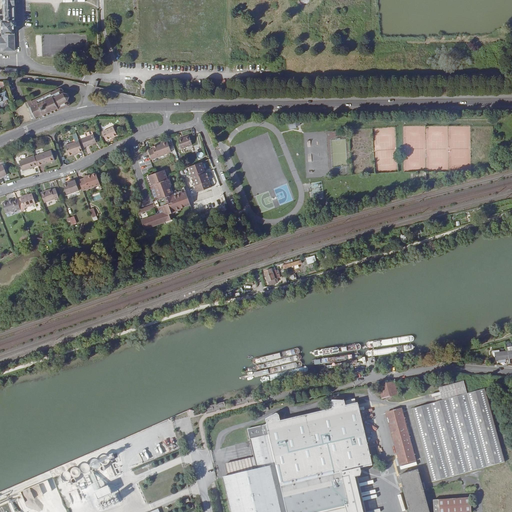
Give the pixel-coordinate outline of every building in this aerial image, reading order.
[(0,36),(0,50),(0,51),(2,51),(14,51),(13,27),(15,27),(16,26),(16,22),(15,21),(13,0),(2,0),(3,14),(0,14),(0,22),(0,24),(2,24),(2,37),(0,36)] [(37,117),(42,115),(43,117),(45,116),(44,114),(46,113),(47,115),(48,114),(48,113),(50,112),(50,114),(53,113),(52,111),(54,111),(54,112),(56,111),(56,110),(57,109),(58,110),(59,110),(62,109),(63,109),(66,107),(66,108),(67,107),(69,106),(70,103),(70,101),(69,99),(70,97),(68,92),(66,91),(64,89),(62,87),(58,88),(27,102),(35,116),(33,117),(33,118),(35,117),(35,119),(37,119),(37,117)] [(0,102),(7,100),(8,99),(6,91),(0,93),(0,102)] [(294,121),(287,123),(288,128),(295,126),(295,124),(301,123),(300,120),(294,121)] [(102,132),(106,140),(117,135),(113,127),(102,132)] [(93,134),(81,139),(84,147),(96,143),(93,134)] [(178,140),(181,149),(193,145),(189,136),(178,140)] [(68,156),(82,151),(79,140),(65,145),(64,146),(68,156)] [(148,151),(151,159),(171,152),(167,142),(161,144),(158,145),(158,144),(152,147),(153,149),(148,151)] [(35,156),(37,165),(44,162),(45,164),(54,160),(51,151),(35,156)] [(38,165),(37,165),(34,156),(20,161),(19,161),(20,164),(22,169),(26,167),(27,170),(30,169),(30,168),(38,165)] [(201,170),(198,161),(186,166),(189,174),(187,175),(191,185),(192,185),(194,191),(208,186),(206,180),(207,180),(206,177),(205,174),(204,171),(202,172),(201,172),(200,171),(201,170)] [(190,203),(185,191),(182,192),(182,190),(177,192),(173,193),(172,191),(171,188),(169,188),(168,185),(171,184),(169,179),(167,179),(166,177),(164,170),(148,176),(151,185),(150,186),(155,200),(152,201),(153,204),(138,210),(144,228),(164,221),(171,218),(169,212),(169,211),(171,210),(171,212),(178,209),(181,208),(180,207),(190,203)] [(79,180),(82,191),(100,184),(96,174),(88,177),(84,178),(79,180)] [(63,184),(67,195),(79,191),(75,180),(72,181),(67,183),(63,184)] [(41,193),(44,203),(55,199),(55,200),(59,198),(55,188),(51,190),(51,189),(41,193)] [(24,208),(36,204),(32,194),(28,195),(20,198),(17,199),(21,209),(21,212),(25,210),(24,208)] [(2,203),(5,213),(16,209),(17,211),(21,209),(17,199),(13,201),(13,199),(2,203)] [(67,218),(68,221),(71,220),(72,225),(77,223),(74,216),(67,218)] [(306,258),(308,264),(316,262),(314,255),(306,258)] [(261,270),(264,280),(265,282),(273,280),(272,277),(275,276),(272,268),(269,269),(268,267),(261,270)] [(240,286),(242,293),(249,291),(247,284),(240,286)] [(507,360),(511,359),(511,352),(501,353),(496,353),(496,356),(496,360),(500,360),(500,362),(507,362),(507,360)] [(440,389),(443,400),(468,394),(465,382),(440,389)] [(382,400),(398,395),(394,383),(378,385),(382,400)] [(485,390),(412,409),(432,483),(505,462),(485,390)] [(268,424),(266,425),(281,491),(285,490),(284,486),(372,466),(357,403),(345,406),(344,401),(331,400),(331,403),(333,409),(280,421),(279,415),(277,413),(267,419),(268,424)] [(402,413),(401,409),(386,413),(387,417),(402,413)] [(402,413),(387,417),(401,465),(416,462),(402,413)] [(363,423),(376,469),(385,466),(372,420),(363,423)] [(230,511),(286,511),(283,496),(281,491),(266,425),(247,429),(254,457),(257,469),(241,473),(222,477),(230,511)] [(257,469),(254,457),(238,461),(241,473),(257,469)] [(85,475),(92,467),(94,470),(98,466),(93,461),(88,466),(86,463),(79,469),(85,475)] [(429,511),(425,495),(418,470),(400,475),(409,511),(429,511)] [(119,503),(116,494),(112,496),(109,486),(94,491),(101,509),(119,503)] [(346,511),(341,492),(321,498),(320,494),(316,495),(314,488),(283,496),(286,511),(346,511)] [(70,491),(70,499),(78,498),(78,490),(70,491)] [(471,511),(471,498),(434,500),(434,511),(471,511)]
